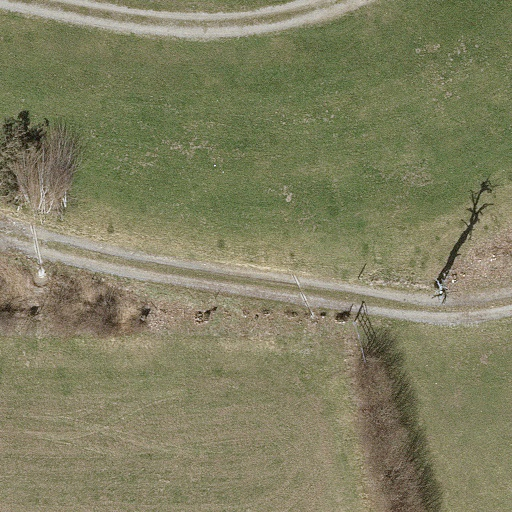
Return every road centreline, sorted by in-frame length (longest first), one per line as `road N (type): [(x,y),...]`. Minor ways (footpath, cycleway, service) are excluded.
road 1 (track): [(511,301),(414,309),(98,258),(0,231)]
road 2 (track): [(22,0),(195,25),(291,15),(343,0)]
